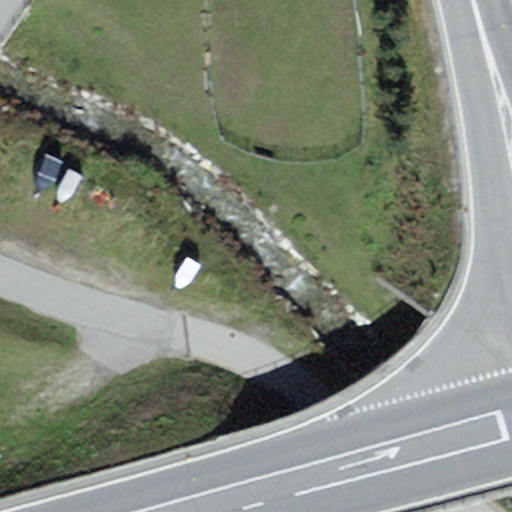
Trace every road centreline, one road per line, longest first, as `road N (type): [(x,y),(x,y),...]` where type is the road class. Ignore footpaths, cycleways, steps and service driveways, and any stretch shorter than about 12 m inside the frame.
road 1 (track): [(505,511),(255,360),(0,274)]
road 2 (primary): [(189,511),(511,426)]
road 3 (tertiary): [(475,0),(511,129)]
